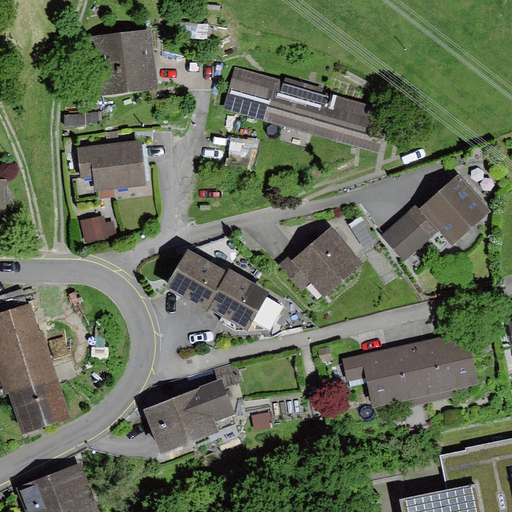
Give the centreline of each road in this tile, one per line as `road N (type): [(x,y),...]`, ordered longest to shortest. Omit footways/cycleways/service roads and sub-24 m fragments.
road 1 (unknown): [(102,276),(128,255),(173,238),(428,176)]
road 2 (track): [(59,268),(54,122),(81,0)]
road 3 (residential): [(145,373),(149,334),(134,298),(102,276),(0,268)]
road 4 (residential): [(511,280),(302,338)]
road 5 (residential): [(0,480),(112,420),(145,373)]
